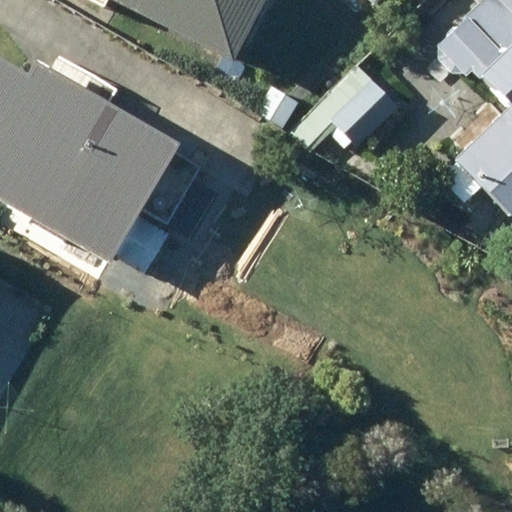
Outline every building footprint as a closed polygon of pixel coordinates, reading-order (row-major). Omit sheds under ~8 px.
[(67,0),(205,76),(246,0),(67,0)] [(511,0),(477,0),(439,37),(510,106),(459,155),(511,210),(511,0)] [(0,224),(82,276),(119,217),(149,236),(182,183),(12,76),(3,90),(0,88),(0,224)] [(360,86),(319,126),(345,153),(387,113),(360,86)] [(445,150),(416,118),(363,165),(392,197),(445,150)]
